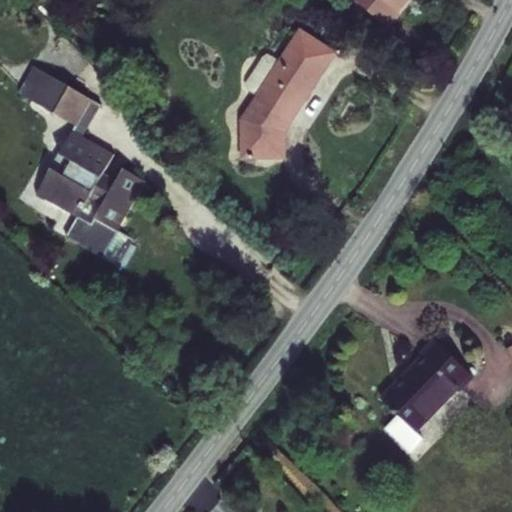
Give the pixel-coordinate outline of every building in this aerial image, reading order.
[(352,0),(385,29),(412,0),(352,0)] [(281,65),(266,55),(245,87),(259,98),(244,122),(243,160),(282,160),(283,134),(333,57),(300,35),(281,65)] [(77,128),(37,197),(79,220),(89,201),(92,195),(106,203),(103,208),(95,222),(117,234),(146,183),(124,170),(117,182),(114,188),(101,180),(104,175),(115,156),(82,139),(100,107),(50,78),(35,104),(77,128)] [(117,182),(104,175),(101,180),(114,188),(117,182)] [(92,195),(89,201),(103,208),(106,203),(92,195)] [(411,456),(418,448),(424,442),(417,434),(458,392),(461,395),(475,381),(437,344),(423,357),(426,360),(384,403),(400,418),(387,431),(411,456)]
